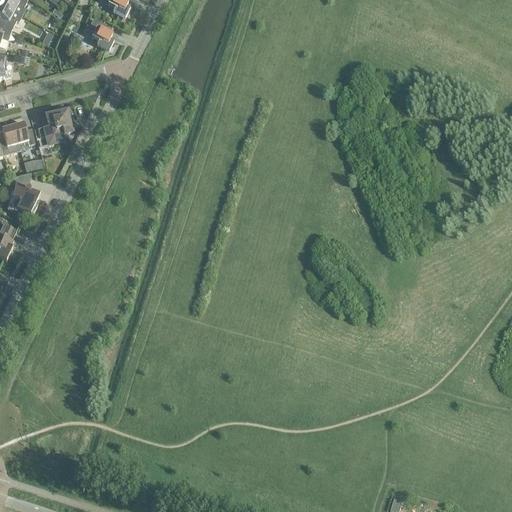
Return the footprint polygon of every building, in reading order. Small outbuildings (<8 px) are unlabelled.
[(0,0),(0,6),(14,14),(17,8),(23,11),(28,1),(26,0),(0,0)] [(128,16),(130,12),(126,10),(128,6),(126,5),(128,0),(106,0),(111,2),(108,8),(115,12),(113,15),(112,15),(122,20),(124,20),(125,19),(126,18),(128,16)] [(0,6),(0,27),(12,33),(17,24),(18,24),(22,18),(14,14),(0,6)] [(112,49),(114,45),(110,43),(112,39),(109,37),(112,31),(93,21),(88,32),(94,35),(91,41),(99,45),(97,48),(96,48),(106,53),(108,53),(109,52),(110,51),(112,49)] [(12,33),(0,27),(0,49),(5,51),(12,33)] [(0,82),(5,81),(11,80),(12,78),(11,74),(9,73),(3,74),(3,73),(5,73),(7,58),(0,57),(0,82)] [(34,133),(39,150),(62,143),(61,138),(72,135),(69,123),(71,123),(68,112),(58,115),(57,113),(41,118),(45,130),(34,133)] [(24,126),(13,129),(18,146),(20,152),(31,148),(30,147),(36,145),(32,132),(26,133),(24,126)] [(4,140),(0,140),(0,148),(2,155),(8,153),(7,149),(18,146),(13,129),(2,132),(4,140)] [(42,161),(24,166),(28,178),(31,177),(46,172),(42,161)] [(36,212),(38,207),(38,206),(37,206),(37,205),(39,201),(40,200),(30,196),(30,195),(31,195),(31,194),(30,193),(30,192),(29,192),(28,191),(31,177),(28,178),(14,182),(13,188),(16,190),(13,200),(23,205),(20,213),(30,218),(31,216),(32,216),(33,216),(36,212)] [(0,260),(6,264),(13,250),(11,250),(13,245),(12,244),(17,234),(4,227),(0,235),(0,260)] [(396,495),(394,502),(391,511),(400,511),(403,504),(401,504),(403,497),(396,495)]
